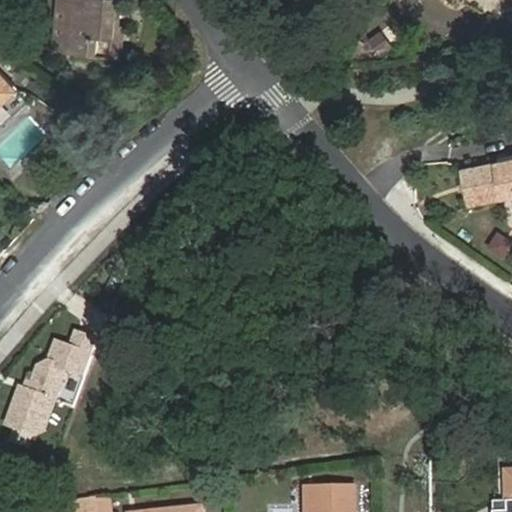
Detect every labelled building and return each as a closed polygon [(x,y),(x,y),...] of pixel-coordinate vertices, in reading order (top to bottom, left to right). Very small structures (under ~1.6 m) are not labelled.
[(61,0),(57,52),(98,56),(100,39),(117,40),(120,0),(61,0)] [(0,111),(21,92),(0,70),(0,111)] [(511,169),(472,178),(479,213),(511,206),(511,169)] [(83,381),(95,346),(75,339),(70,353),(55,348),(49,368),(38,374),(29,398),(20,395),(8,431),(35,440),(43,436),(64,375),(83,381)] [(66,498),(65,511),(112,511),(112,498),(66,498)] [(360,511),(361,499),(311,499),(311,511),(360,511)]
